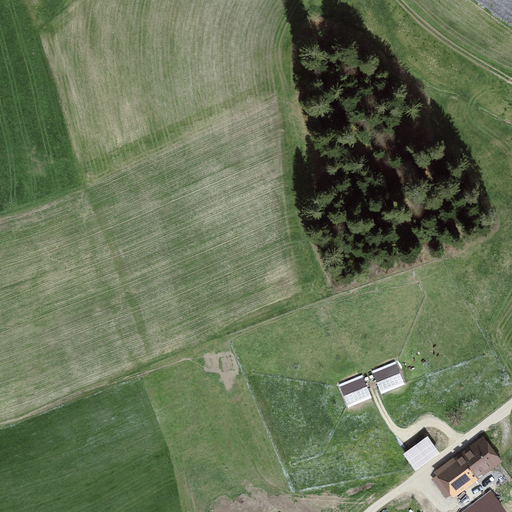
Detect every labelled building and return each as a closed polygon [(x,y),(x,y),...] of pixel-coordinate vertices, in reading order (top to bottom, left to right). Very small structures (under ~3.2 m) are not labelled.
[(396,364),(372,374),(380,393),(404,384),(396,364)] [(363,377),(339,386),(347,406),(371,396),(363,377)] [(427,439),(406,454),(415,467),(436,451),(427,439)] [(484,441),(433,479),(446,497),(497,459),(484,441)] [(345,485),(330,494),(339,510),(354,501),(345,485)]
